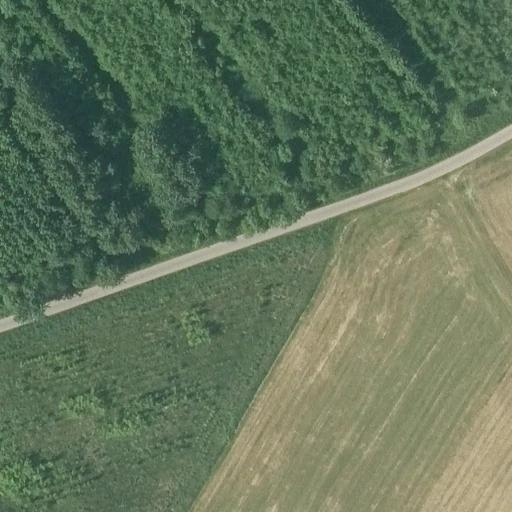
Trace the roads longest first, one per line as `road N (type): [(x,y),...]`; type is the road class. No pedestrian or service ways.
road 1 (track): [(0,328),(467,160),(511,133)]
road 2 (track): [(188,262),(0,52)]
